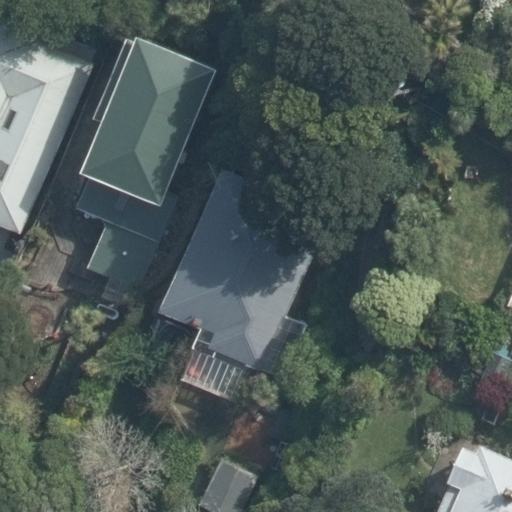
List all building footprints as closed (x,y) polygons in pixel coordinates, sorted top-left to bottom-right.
[(0,224),(23,234),(101,51),(0,8),(0,224)] [(58,255),(140,293),(238,77),(134,30),(94,116),(103,120),(81,169),(94,175),(58,255)] [(196,349),(251,374),(254,367),(267,373),(292,315),(289,314),(334,213),(231,167),(167,309),(206,327),(196,349)] [(432,511),(511,511),(511,459),(481,445),(479,450),(464,444),(432,511)] [(229,511),(251,472),(225,458),(195,511),(229,511)]
